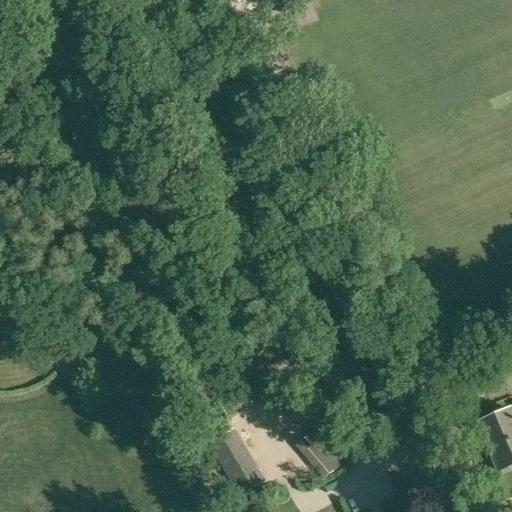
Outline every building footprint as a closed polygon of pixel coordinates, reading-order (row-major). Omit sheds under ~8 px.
[(86,333),(60,333),(60,344),(86,345),(86,333)] [(362,362),(365,369),(371,366),(367,359),(362,362)] [(215,400),(228,420),(269,395),(258,375),(215,400)] [(476,424),(497,471),(511,464),(511,415),(509,409),(476,424)] [(293,446),(322,481),(345,462),(304,413),(289,425),(302,439),(293,446)] [(208,444),(237,497),(264,482),(233,429),(208,444)]
